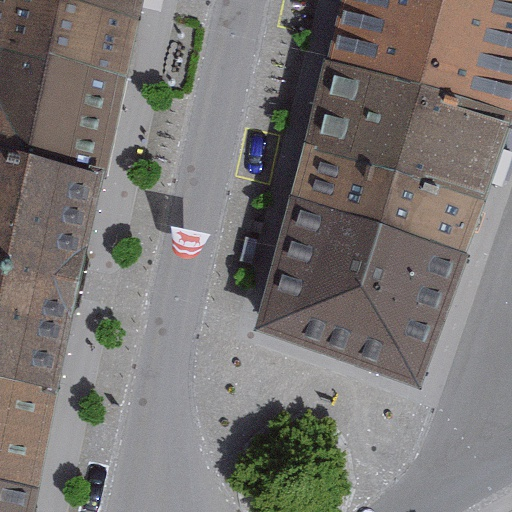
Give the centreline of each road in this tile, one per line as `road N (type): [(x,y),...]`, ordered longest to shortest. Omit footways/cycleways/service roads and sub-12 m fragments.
road 1 (residential): [(233,0),(158,341),(163,511)]
road 2 (residential): [(511,262),(464,455)]
